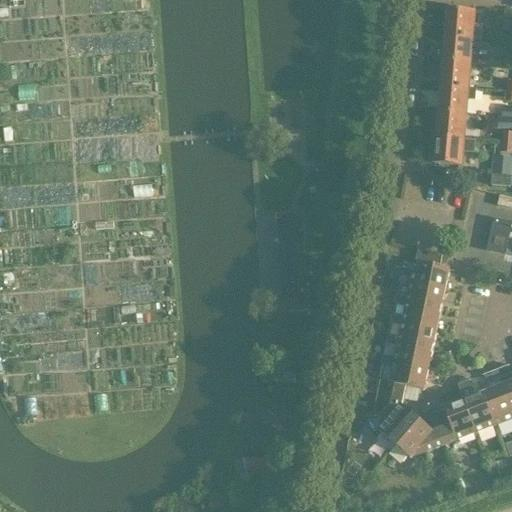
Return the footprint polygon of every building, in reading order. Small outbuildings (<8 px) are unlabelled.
[(502,37),(502,42),(511,42),(511,10),(510,10),(508,32),(511,32),(511,38),(502,37)] [(448,11),(445,37),(473,39),(475,13),(448,11)] [(445,37),(443,62),(511,66),(511,42),(502,42),(502,46),(510,46),(509,57),(504,57),(503,64),(471,61),(473,39),(445,37)] [(511,66),(443,62),(441,88),(469,90),(469,88),(471,65),(511,69),(511,66)] [(441,88),(439,113),(467,116),(468,101),(475,101),(476,89),(469,88),(469,90),(441,88)] [(436,118),(435,136),(437,137),(437,139),(464,141),(467,116),(439,113),(439,118),(436,118)] [(511,134),(502,134),(501,144),(511,145),(511,134)] [(434,143),(432,162),(435,162),(435,165),(462,167),(464,141),(437,139),(437,143),(434,143)] [(511,145),(501,145),(500,154),(511,155),(511,145)] [(492,176),(491,186),(511,188),(511,178),(492,176)] [(498,207),(511,210),(511,200),(500,197),(498,207)] [(283,314),(307,312),(303,219),(279,220),(283,314)] [(511,224),(495,221),(488,252),(505,255),(511,224)] [(398,285),(410,288),(411,285),(445,292),(449,271),(440,269),(442,257),(418,252),(412,279),(400,276),(398,285)] [(394,305),(406,307),(407,304),(441,312),(445,292),(411,285),(410,288),(408,299),(396,296),(394,305)] [(389,325),(402,327),(402,325),(437,332),(441,312),(407,304),(406,307),(403,319),(391,316),(389,325)] [(385,345),(397,347),(398,345),(432,352),(437,332),(402,325),(402,327),(399,339),(387,336),(385,345)] [(381,365),(393,367),(394,365),(428,372),(432,352),(398,345),(397,347),(395,359),(383,356),(381,365)] [(380,382),(377,395),(404,400),(406,389),(424,392),(428,372),(394,365),(393,367),(390,384),(380,382)] [(507,367),(495,372),(498,380),(510,375),(507,367)] [(495,372),(484,376),(487,384),(498,380),(495,372)] [(490,392),(482,395),(495,427),(511,420),(511,415),(501,387),(502,387),(498,380),(487,384),(490,392)] [(469,382),(457,386),(460,392),(460,394),(463,402),(476,435),(495,427),(482,395),(475,398),(472,390),(469,382)] [(511,383),(502,387),(501,387),(511,415),(511,383)] [(450,426),(439,431),(445,446),(476,435),(463,402),(460,394),(460,392),(440,400),(450,426)] [(376,441),(389,452),(418,420),(402,407),(404,400),(377,395),(373,414),(383,416),(381,423),(384,426),(378,433),(381,435),(376,441)] [(418,420),(389,452),(403,464),(408,458),(410,460),(416,453),(420,456),(445,446),(439,431),(432,433),(418,420)] [(267,455),(244,459),(248,477),(271,472),(267,455)]
